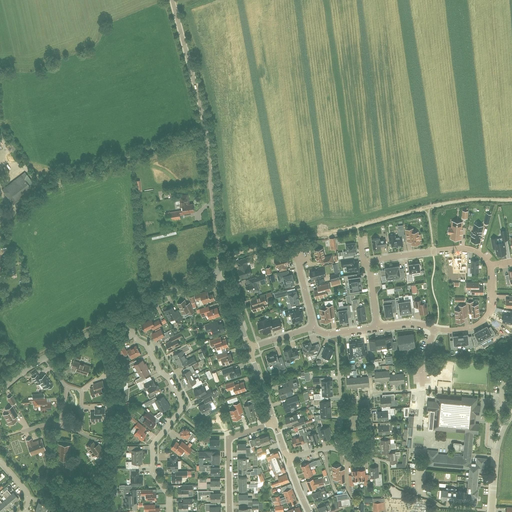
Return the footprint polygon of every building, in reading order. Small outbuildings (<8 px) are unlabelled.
[(25,172),(10,183),(2,189),(13,205),(33,190),(31,188),(35,185),(25,172)] [(182,203),(182,205),(183,210),(166,213),(167,221),(180,219),(180,214),(194,211),(194,210),(194,207),(193,207),(193,203),(188,204),(187,198),(188,197),(185,195),(181,195),(179,198),(180,204),(182,203)] [(452,224),(451,228),(449,228),(448,234),(451,234),(451,239),(460,240),(461,235),(462,235),(462,230),(461,230),(462,225),(458,224),(456,224),(452,224)] [(481,226),(476,225),(476,229),(474,228),(473,233),(472,233),(471,236),(472,236),(471,241),(479,243),(482,230),(480,230),(481,226)] [(418,232),(417,232),(413,233),(413,229),(406,230),(407,242),(411,241),(412,245),(420,244),(419,240),(421,240),(420,235),(418,235),(418,232)] [(398,231),(399,236),(395,237),(394,236),(389,237),(390,243),(391,242),(392,246),(397,245),(397,247),(403,246),(402,242),(401,236),(404,235),(403,231),(398,231)] [(379,240),(379,238),(372,239),(373,250),(380,249),(380,246),(381,246),(381,247),(386,246),(385,239),(379,240)] [(504,245),(504,243),(498,244),(497,239),(497,238),(491,239),(493,248),(496,248),(497,250),(496,250),(497,254),(498,254),(498,255),(506,254),(504,246),(504,244),(504,245)] [(353,252),(356,252),(355,243),(346,244),(347,251),(343,252),(344,257),(353,256),(353,252)] [(331,256),(327,257),(325,258),(322,249),(315,251),(316,255),(315,255),(316,260),(317,259),(318,262),(321,261),(322,265),(333,262),(331,256)] [(285,266),(289,264),(287,257),(283,258),(282,255),(276,256),(277,259),(274,260),(276,268),(279,267),(280,271),(286,270),(285,266)] [(3,268),(4,275),(8,275),(11,274),(16,273),(15,266),(14,266),(13,266),(12,264),(14,263),(13,256),(8,257),(5,257),(1,258),(2,265),(4,265),(4,268),(3,268)] [(238,261),(238,262),(239,265),(238,266),(240,270),(238,270),(240,275),(239,275),(240,277),(241,277),(241,278),(245,277),(245,278),(248,276),(251,275),(249,266),(248,267),(247,264),(253,262),(251,257),(238,261)] [(352,258),(350,259),(348,259),(341,260),(342,267),(347,267),(348,271),(359,270),(359,267),(359,266),(359,263),(358,263),(358,262),(354,262),(353,259),(353,258),(352,258)] [(454,258),(454,269),(460,269),(460,273),(466,273),(466,267),(466,266),(461,266),(462,261),(462,258),(454,258)] [(478,261),(471,261),(471,270),(468,270),(468,276),(471,276),(471,272),(478,273),(478,261)] [(408,265),(409,272),(410,274),(407,275),(408,281),(414,281),(413,272),(420,271),(420,269),(421,269),(420,265),(419,266),(419,264),(408,265)] [(399,267),(392,268),(393,278),(400,277),(400,280),(405,279),(404,272),(400,273),(399,267)] [(315,278),(316,282),(316,284),(324,282),(324,280),(323,277),(326,276),(324,269),(323,269),(323,268),(318,270),(316,271),(315,270),(311,271),(312,272),(309,273),(311,279),(315,278)] [(393,278),(392,268),(385,269),(386,275),(381,275),(382,282),(387,282),(387,279),(393,278)] [(294,284),(292,275),(289,275),(288,271),(277,274),(279,282),(285,280),(286,286),(292,285),(292,286),(293,285),(292,285),(294,284)] [(257,284),(260,283),(266,281),(264,275),(255,278),(249,280),(250,280),(251,283),(251,284),(245,286),(247,293),(252,291),(253,293),(257,291),(259,290),(259,288),(257,284)] [(349,285),(361,284),(360,282),(362,281),(361,278),(360,278),(360,277),(353,278),(353,275),(344,276),(345,282),(349,281),(349,285)] [(479,287),(479,283),(477,283),(470,283),(466,283),(466,284),(466,289),(471,289),(471,294),(483,294),(483,287),(479,287)] [(317,287),(318,290),(314,291),(316,298),(327,295),(326,292),(330,290),(328,284),(317,287)] [(361,284),(349,285),(350,289),(347,290),(348,295),(355,294),(355,291),(362,290),(362,289),(363,289),(362,286),(361,286),(361,284)] [(296,292),(295,292),(292,293),(291,289),(284,291),(285,296),(289,295),(291,305),(299,303),(298,299),(297,296),(296,292)] [(203,304),(214,300),(213,294),(209,296),(207,291),(195,295),(196,300),(201,298),(203,304)] [(404,300),(404,302),(406,314),(406,313),(412,313),(411,308),(411,303),(413,303),(412,295),(409,295),(409,299),(404,300)] [(253,303),(251,304),(254,312),(264,308),(263,304),(267,303),(264,296),(252,300),(253,303)] [(399,302),(399,297),(395,297),(396,305),(399,305),(399,310),(400,314),(406,314),(404,302),(399,302)] [(352,300),(354,314),(358,314),(358,320),(366,319),(364,307),(358,308),(358,304),(359,304),(358,299),(352,300)] [(189,315),(194,312),(189,303),(187,305),(184,300),(177,304),(183,314),(187,311),(189,315)] [(393,315),(393,313),(392,307),(395,306),(394,300),(387,301),(388,305),(384,305),(384,306),(383,306),(384,309),(385,309),(386,316),(389,316),(389,317),(393,316),(392,315),(393,315)] [(428,313),(426,303),(421,304),(421,300),(415,301),(416,308),(419,307),(420,314),(428,313)] [(468,313),(471,313),(472,317),(479,316),(478,305),(474,305),(473,302),(467,303),(468,313)] [(210,318),(220,315),(217,307),(209,310),(208,306),(200,309),(202,315),(208,313),(210,318)] [(326,309),(325,309),(320,310),(320,315),(321,315),(322,322),(331,321),(330,317),(334,317),(333,306),(326,307),(326,309)] [(350,306),(344,306),(344,310),(339,311),(340,323),(342,323),(342,324),(347,323),(347,322),(348,322),(347,313),(351,312),(350,306)] [(464,322),(463,317),(467,317),(465,306),(459,307),(459,310),(455,311),(456,322),(464,322)] [(181,319),(178,313),(177,310),(174,312),(172,307),(165,311),(170,321),(174,318),(176,322),(181,319)] [(301,311),(299,311),(298,308),(286,311),(287,316),(291,315),(293,323),(297,322),(298,323),(302,322),(302,319),(303,318),(301,311)] [(511,315),(511,314),(510,316),(504,314),(504,315),(502,322),(511,324),(511,315)] [(273,330),(274,330),(281,328),(279,321),(271,323),(270,318),(260,322),(260,323),(258,324),(260,332),(262,331),(263,331),(264,334),(265,333),(266,334),(268,334),(269,332),(270,331),(269,328),(271,328),(272,329),(273,328),(273,330)] [(153,329),(155,329),(159,326),(161,325),(159,320),(153,323),(151,319),(141,325),(145,331),(152,327),(153,329)] [(214,334),(225,331),(222,323),(214,326),(213,323),(205,325),(207,332),(213,330),(214,334)] [(487,327),(481,330),(486,340),(492,337),(493,338),(496,336),(493,330),(490,332),(487,327)] [(170,337),(168,332),(163,334),(161,329),(152,334),(155,340),(164,336),(165,339),(170,337)] [(480,344),(486,340),(481,330),(474,333),(477,339),(474,341),(476,347),(481,345),(480,344)] [(172,339),(166,343),(169,350),(180,345),(177,340),(183,337),(180,332),(171,337),(172,339)] [(400,349),(405,348),(405,346),(409,345),(410,347),(415,347),(413,334),(398,337),(400,349)] [(468,341),(468,337),(468,335),(460,336),(461,345),(465,344),(466,348),(474,347),(472,341),(468,341)] [(457,345),(461,345),(460,336),(453,337),(454,340),(454,342),(450,343),(451,349),(457,349),(457,345)] [(218,349),(219,349),(220,352),(222,352),(226,350),(225,347),(228,346),(226,339),(222,340),(221,337),(216,339),(210,340),(212,346),(214,346),(215,350),(217,349),(218,349)] [(393,343),(392,337),(386,338),(387,347),(393,347),(393,350),(397,350),(396,342),(393,343)] [(350,344),(350,348),(347,349),(349,359),(356,358),(355,355),(358,355),(356,342),(352,343),(352,344),(350,344)] [(356,342),(358,355),(361,354),(361,358),(368,357),(367,346),(364,347),(363,343),(361,343),(361,342),(356,342)] [(310,355),(312,359),(315,358),(318,353),(315,346),(311,347),(310,347),(309,343),(303,345),(304,349),(303,350),(304,354),(308,353),(309,356),(310,355)] [(177,361),(185,357),(183,353),(190,349),(187,344),(182,347),(183,350),(173,355),(177,361)] [(132,359),(140,354),(136,346),(126,351),(124,347),(119,350),(122,356),(129,353),(132,359)] [(321,350),(319,354),(318,357),(323,360),(324,357),(329,359),(329,358),(330,358),(332,355),(331,355),(333,350),(326,347),(324,351),(323,352),(321,350)] [(299,357),(297,352),(296,350),(292,352),(291,349),(284,352),(287,361),(285,362),(286,366),(290,365),(289,361),(294,360),(294,359),(299,357)] [(224,352),(223,352),(218,354),(217,354),(219,361),(222,360),(224,365),(233,362),(231,354),(228,354),(227,351),(224,352)] [(285,368),(283,361),(282,360),(279,361),(277,354),(276,354),(267,357),(267,358),(269,365),(270,365),(276,363),(279,371),(285,368)] [(192,365),(193,365),(197,362),(194,357),(187,361),(185,357),(177,361),(180,367),(185,365),(187,368),(191,365),(192,365)] [(138,371),(147,366),(146,365),(145,365),(143,360),(136,364),(134,361),(128,365),(129,368),(134,365),(138,371)] [(87,375),(90,366),(74,361),(72,367),(77,369),(76,371),(87,375)] [(192,365),(191,365),(186,368),(188,371),(182,374),(185,380),(193,376),(191,373),(195,371),(192,365)] [(107,374),(111,369),(108,366),(103,370),(107,374)] [(143,377),(149,373),(147,368),(148,367),(147,366),(138,371),(141,377),(135,380),(137,383),(144,379),(143,377)] [(222,369),(224,375),(227,374),(229,379),(241,375),(238,368),(234,370),(233,366),(222,369)] [(354,377),(357,377),(357,373),(360,373),(360,369),(356,369),(356,371),(347,371),(347,375),(354,375),(354,377)] [(383,383),(382,372),(375,373),(376,381),(381,381),(381,383),(383,383)] [(52,386),(51,383),(45,375),(40,378),(37,374),(32,378),(36,385),(39,383),(44,388),(47,386),(48,389),(52,386)] [(397,374),(398,386),(400,385),(399,384),(405,383),(404,374),(397,374)] [(193,376),(185,380),(188,387),(195,383),(197,386),(203,383),(201,380),(200,381),(198,378),(194,380),(193,376)] [(361,378),(362,387),(362,389),(364,388),(364,387),(369,386),(368,377),(361,378)] [(322,383),(322,389),(332,388),(332,381),(320,381),(319,378),(313,378),(314,384),(322,383)] [(353,389),(355,389),(354,378),(347,379),(348,388),(353,388),(353,389)] [(146,379),(140,382),(137,383),(140,389),(145,386),(147,390),(157,385),(156,385),(153,380),(148,383),(146,379)] [(297,380),(290,382),(291,386),(279,390),(281,398),(293,394),(291,389),(299,386),(297,380)] [(93,384),(94,388),(90,389),(93,397),(103,393),(102,389),(105,388),(102,381),(93,384)] [(236,394),(246,390),(243,383),(235,385),(233,382),(226,385),(228,390),(234,388),(236,394)] [(157,385),(147,390),(148,389),(150,393),(147,394),(150,399),(155,396),(154,393),(159,390),(158,388),(159,387),(158,385),(157,385)] [(203,399),(213,394),(210,389),(206,391),(203,387),(194,391),(198,398),(202,396),(203,399)] [(315,399),(320,399),(320,396),(333,395),(332,388),(322,389),(323,394),(314,394),(315,399)] [(388,398),(383,398),(381,398),(381,406),(391,405),(391,401),(395,401),(394,394),(387,395),(388,398)] [(295,404),(299,402),(297,395),(289,398),(290,402),(283,404),(286,412),(297,408),(295,404)] [(161,412),(161,411),(170,407),(167,402),(164,397),(157,400),(156,401),(161,411),(161,412)] [(209,404),(212,402),(210,397),(204,400),(205,403),(199,406),(202,413),(207,411),(208,411),(212,409),(209,404)] [(437,420),(474,424),(474,415),(479,416),(480,405),(476,405),(477,399),(462,398),(462,401),(437,398),(437,401),(428,400),(427,411),(430,411),(428,430),(436,430),(437,420)] [(35,407),(37,407),(37,406),(41,406),(41,410),(51,409),(50,402),(46,402),(46,399),(36,400),(36,402),(34,402),(34,404),(33,404),(34,406),(34,407),(35,407)] [(320,399),(315,399),(313,400),(314,405),(320,404),(321,410),(330,409),(330,402),(321,402),(320,399)] [(252,406),(255,405),(253,400),(248,401),(249,405),(245,406),(248,416),(254,413),(252,406)] [(243,412),(242,409),(239,403),(234,405),(235,409),(230,411),(234,420),(241,418),(239,414),(243,412)] [(9,425),(15,422),(16,421),(14,417),(17,415),(12,406),(7,409),(9,412),(4,415),(9,425)] [(102,420),(101,415),(105,415),(105,408),(95,409),(95,412),(91,412),(91,421),(102,420)] [(394,408),(386,408),(387,411),(378,412),(378,420),(388,419),(388,413),(394,413),(394,408)] [(330,409),(321,410),(321,415),(314,415),(315,420),(322,420),(322,417),(331,417),(330,409)] [(157,413),(157,414),(154,416),(158,420),(163,415),(161,411),(161,412),(161,411),(157,413)] [(156,423),(154,421),(156,419),(148,412),(144,417),(146,419),(144,422),(151,428),(156,423)] [(288,426),(293,425),(294,428),(306,424),(304,418),(298,420),(296,415),(285,418),(288,426)] [(469,461),(471,461),(474,434),(478,434),(479,424),(474,424),(437,420),(436,430),(465,433),(464,445),(454,444),(454,450),(464,451),(463,457),(450,456),(451,455),(448,454),(448,455),(438,454),(438,453),(438,451),(428,450),(427,465),(468,468),(469,461)] [(144,436),(146,433),(141,429),(143,426),(138,422),(134,427),(138,430),(134,434),(142,440),(145,436),(144,436)] [(385,426),(380,426),(378,426),(379,434),(389,433),(389,429),(393,429),(392,422),(385,423),(385,426)] [(329,434),(331,433),(329,427),(322,429),(321,426),(317,427),(320,438),(323,437),(324,440),(330,438),(329,434)] [(191,441),(196,435),(187,428),(185,430),(183,429),(180,433),(182,434),(180,436),(185,439),(186,437),(191,441)] [(305,437),(304,433),(303,429),(298,430),(300,436),(292,439),(294,446),(304,443),(302,437),(305,437)] [(309,439),(310,441),(311,444),(318,442),(316,433),(312,435),(311,431),(308,432),(304,433),(305,437),(306,440),(309,439)] [(210,447),(219,447),(219,439),(210,440),(210,436),(203,436),(203,442),(210,442),(210,447)] [(251,446),(253,445),(258,444),(258,442),(261,441),(262,445),(270,442),(268,436),(264,437),(264,436),(256,439),(256,438),(249,440),(251,446)] [(381,447),(396,446),(395,443),(394,443),(390,443),(390,440),(394,439),(395,439),(395,436),(385,437),(385,440),(381,440),(381,447)] [(31,455),(45,450),(41,439),(33,442),(31,438),(26,440),(28,444),(27,444),(31,455)] [(105,453),(101,447),(99,444),(96,446),(93,442),(87,447),(93,456),(98,452),(100,456),(105,453)] [(182,442),(180,445),(176,442),(171,448),(180,455),(183,451),(188,454),(192,449),(182,442)] [(69,460),(70,445),(58,444),(57,459),(69,460)] [(252,448),(250,448),(246,448),(246,444),(238,444),(238,452),(246,452),(250,452),(253,451),(252,448)] [(132,457),(142,457),(142,450),(135,450),(135,446),(129,446),(129,452),(132,452),(132,457)] [(425,449),(409,448),(409,453),(414,453),(414,459),(418,459),(418,455),(422,455),(422,453),(425,453),(425,449)] [(258,456),(258,460),(262,458),(261,456),(263,455),(265,455),(267,454),(265,450),(265,449),(263,450),(257,452),(258,456)] [(267,455),(269,459),(272,468),(279,466),(280,467),(283,466),(281,461),(282,461),(282,460),(281,456),(280,456),(280,455),(280,454),(279,451),(278,451),(277,451),(277,450),(270,453),(267,454),(267,455)] [(208,452),(209,455),(209,458),(209,459),(212,459),(212,463),(220,463),(220,455),(216,455),(212,455),(212,452),(208,452)] [(386,453),(386,460),(390,459),(391,463),(397,463),(396,459),(395,459),(395,455),(400,455),(400,452),(391,452),(386,453)] [(177,461),(177,456),(170,456),(171,461),(168,461),(168,468),(178,468),(178,461),(177,461)] [(136,464),(142,463),(142,457),(132,457),(132,461),(129,461),(129,468),(136,468),(136,464)] [(478,470),(485,471),(487,459),(477,458),(476,462),(471,461),(469,461),(468,468),(470,469),(469,483),(466,483),(466,487),(467,487),(467,493),(456,492),(456,489),(446,488),(446,491),(442,490),(441,499),(451,499),(467,501),(468,501),(468,502),(471,502),(470,504),(472,506),(475,506),(476,504),(476,502),(477,496),(478,496),(478,488),(479,484),(477,484),(478,470)] [(301,466),(304,473),(311,470),(310,467),(313,465),(312,462),(309,464),(309,463),(301,466)] [(279,466),(272,468),(273,469),(271,470),(272,474),(275,473),(276,475),(285,472),(283,466),(280,467),(279,466)] [(344,470),(341,470),(340,467),(333,467),(333,472),(332,472),(333,475),(333,479),(339,479),(339,482),(345,482),(345,475),(344,470)] [(382,485),(382,478),(378,478),(378,467),(370,468),(371,477),(376,477),(376,485),(382,485)] [(353,481),(359,480),(358,470),(351,471),(352,475),(349,475),(349,486),(353,486),(353,484),(353,481)] [(358,470),(359,480),(359,483),(365,483),(365,485),(368,485),(368,474),(365,474),(365,470),(358,470)] [(132,485),(143,485),(143,477),(139,477),(138,471),(132,471),(132,478),(131,478),(132,485)] [(182,477),(187,477),(187,471),(176,472),(176,475),(172,475),(172,482),(182,482),(182,477)] [(279,481),(280,481),(274,483),(275,486),(281,484),(281,485),(289,482),(286,474),(278,477),(279,481)] [(325,484),(323,478),(313,480),(313,479),(307,481),(310,490),(316,488),(316,487),(325,484)] [(284,495),(293,491),(292,488),(291,484),(290,484),(281,487),(284,495)] [(188,491),(192,491),(192,485),(182,485),(182,488),(179,488),(179,496),(188,496),(188,491)] [(328,497),(325,492),(324,488),(319,490),(320,491),(312,494),(315,501),(322,498),(323,499),(328,497)] [(153,489),(148,489),(142,490),(142,495),(146,495),(146,499),(156,499),(156,493),(153,493),(153,489)] [(4,492),(14,503),(18,499),(13,493),(11,494),(7,490),(4,492)] [(137,490),(132,490),(130,490),(130,495),(126,495),(126,505),(133,505),(133,503),(137,503),(137,490)] [(4,501),(9,507),(14,503),(4,492),(2,494),(6,499),(4,501)] [(286,499),(288,503),(289,506),(297,502),(295,497),(291,498),(290,498),(286,499)] [(184,499),(184,503),(179,503),(179,510),(188,510),(188,506),(192,506),(192,499),(184,499)] [(0,500),(0,506),(4,511),(9,507),(4,501),(2,503),(0,500)] [(37,507),(49,511),(52,503),(45,500),(44,504),(38,502),(37,507)] [(374,502),(374,511),(385,511),(385,502),(374,502)] [(210,511),(220,511),(220,507),(212,507),(212,503),(206,503),(206,510),(210,510),(210,511)] [(326,507),(330,506),(328,503),(320,506),(321,507),(318,508),(319,511),(318,511),(326,511),(328,511),(326,507)]
